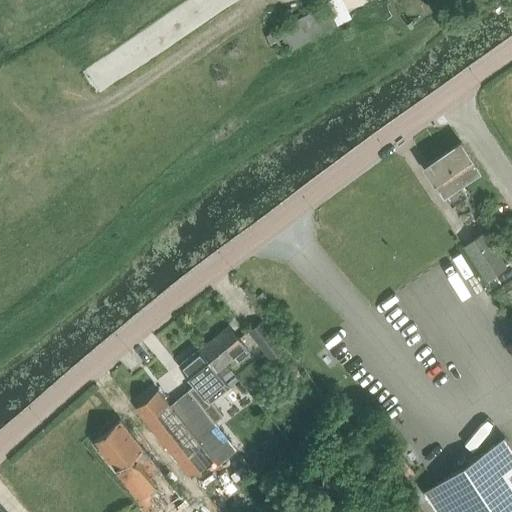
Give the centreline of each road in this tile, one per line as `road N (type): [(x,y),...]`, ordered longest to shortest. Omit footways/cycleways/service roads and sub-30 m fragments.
road 1 (tertiary): [(0,448),(171,301),(511,50)]
road 2 (track): [(66,129),(260,0)]
